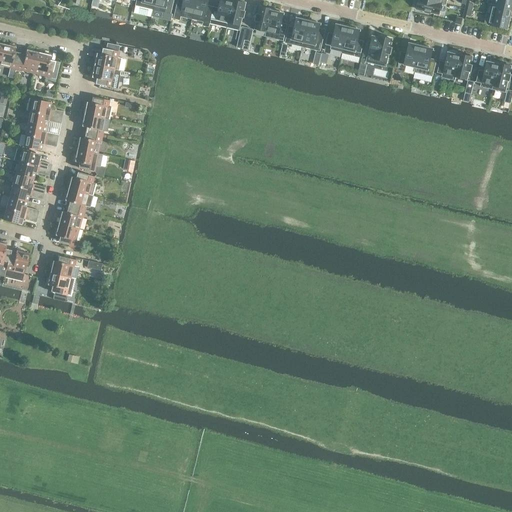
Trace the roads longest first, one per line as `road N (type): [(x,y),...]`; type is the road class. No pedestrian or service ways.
road 1 (residential): [(40,241),(81,50),(0,29)]
road 2 (track): [(177,110),(141,267),(40,241)]
road 3 (residential): [(511,51),(293,0)]
road 4 (track): [(236,125),(75,84)]
